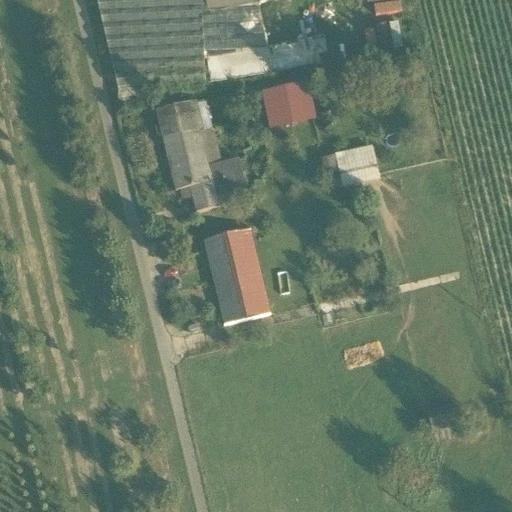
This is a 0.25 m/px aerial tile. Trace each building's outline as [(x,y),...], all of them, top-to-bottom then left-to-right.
[(258,6),(208,16),(204,0),(95,0),(117,92),(205,88),(204,62),(206,61),(259,53),(267,52),(266,51),(264,40),(259,8),(258,6)] [(204,0),(208,16),(258,6),(259,8),(261,8),(260,7),(279,3),(278,0),(204,0)] [(267,52),(259,53),(206,61),(209,79),(261,70),(328,55),(324,38),(322,38),(266,51),(267,52)] [(273,132),(316,123),(308,89),(265,98),(273,132)] [(191,192),(197,217),(221,212),(218,200),(247,193),(240,164),(209,172),(201,140),(204,139),(197,108),(157,117),(170,168),(172,167),(175,180),(173,180),(176,196),(191,192)] [(379,181),(372,150),(338,157),(345,188),(379,181)] [(205,244),(225,327),(272,316),(252,233),(205,244)]
